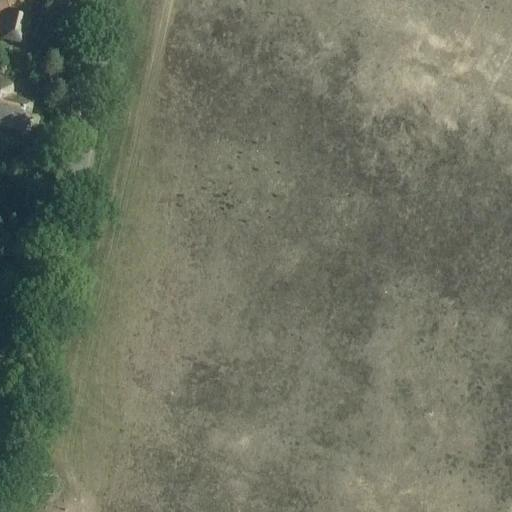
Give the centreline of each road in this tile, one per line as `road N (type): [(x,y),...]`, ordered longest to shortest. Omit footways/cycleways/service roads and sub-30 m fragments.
road 1 (track): [(79,511),(65,469),(166,0)]
road 2 (tertiary): [(5,511),(112,0)]
